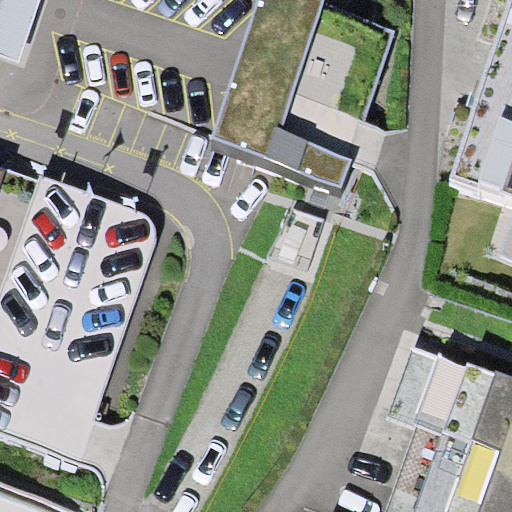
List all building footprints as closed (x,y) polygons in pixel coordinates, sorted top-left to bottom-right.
[(0,0),(0,59),(23,67),(45,0),(0,0)] [(319,0),(261,0),(211,143),(338,188),(395,27),(373,20),(319,0)] [(319,0),(373,20),(381,0),(319,0)] [(511,0),(480,99),(451,185),(511,205),(511,0)] [(142,217),(0,168),(0,437),(75,463),(154,248),(153,234),(149,224),(142,217)] [(511,260),(511,218),(498,255),(511,260)] [(511,511),(511,386),(413,353),(389,422),(414,431),(386,511),(511,511)]
